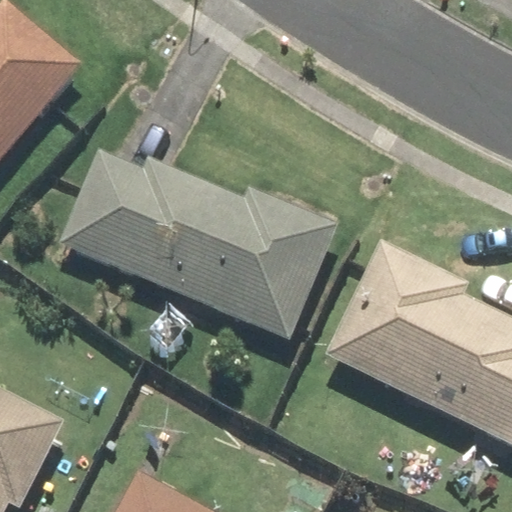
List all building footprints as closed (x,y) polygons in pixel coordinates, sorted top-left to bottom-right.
[(0,167),(81,72),(0,3),(0,167)] [(104,145),(59,257),(290,347),(334,235),(104,145)] [(511,331),(463,309),(468,299),(376,256),(324,368),(511,455),(511,331)] [(0,511),(22,511),(63,432),(0,399),(0,511)] [(189,511),(138,485),(123,511),(189,511)]
